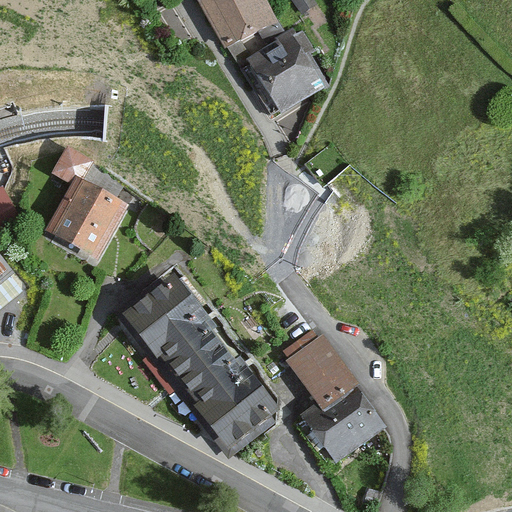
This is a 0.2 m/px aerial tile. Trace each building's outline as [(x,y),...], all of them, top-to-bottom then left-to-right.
[(261,0),(212,0),(203,5),(228,48),(274,22),(261,0)] [(293,39),(250,67),(281,114),(324,86),(293,39)] [(125,206),(77,179),(51,226),(99,253),(125,206)] [(0,187),(0,223),(16,213),(0,187)] [(0,258),(0,303),(22,286),(0,258)] [(174,277),(122,317),(232,460),(284,420),(174,277)] [(286,366),(322,412),(356,386),(321,340),(286,366)] [(384,430),(356,393),(308,430),(335,466),(384,430)]
